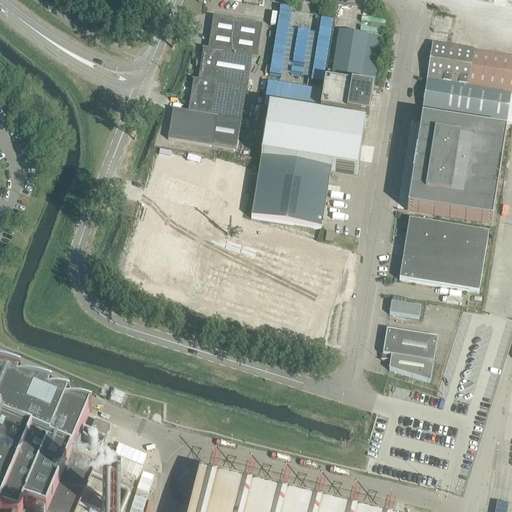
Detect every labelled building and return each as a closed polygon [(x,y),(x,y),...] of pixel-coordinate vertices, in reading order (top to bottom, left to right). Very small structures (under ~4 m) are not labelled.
[(236,153),(241,123),(246,92),(247,92),(247,91),(246,90),(252,59),(257,60),(257,59),(256,59),(257,55),(258,55),(258,53),(257,52),(261,27),(213,19),(207,51),(202,50),(202,51),(203,51),(200,66),(198,82),(192,81),(191,82),(193,83),(187,115),(171,112),(171,113),(172,113),(167,141),(236,153)] [(331,79),(375,86),(382,39),(338,32),(331,79)] [(422,111),(507,124),(511,94),(511,57),(473,51),(432,45),(422,111)] [(321,107),(320,111),(369,119),(369,115),(370,113),(371,101),(373,90),(325,82),(321,107)] [(357,175),(365,128),(269,112),(251,220),(321,231),(331,171),(357,175)] [(410,195),(407,211),(492,224),(506,134),(421,121),(419,138),(417,151),(412,181),(410,195)] [(399,282),(478,295),(488,235),(409,222),(399,282)] [(186,305),(319,346),(344,265),(211,224),(186,305)] [(334,233),(327,232),(325,242),(333,243),(334,233)] [(389,316),(419,321),(420,309),(391,304),(389,316)] [(433,365),(437,340),(387,332),(383,356),(385,357),(385,362),(390,362),(389,371),(430,384),(433,365)] [(0,511),(22,511),(24,510),(27,511),(75,511),(94,467),(72,457),(88,421),(0,383),(0,511)] [(357,511),(353,511),(353,509),(352,509),(352,511),(318,502),(318,501),(317,500),(317,502),(283,494),(283,492),(282,492),(282,493),(248,485),(248,484),(247,483),(247,485),(213,477),(214,475),(212,475),(212,476),(200,473),(190,511),(357,511)]
